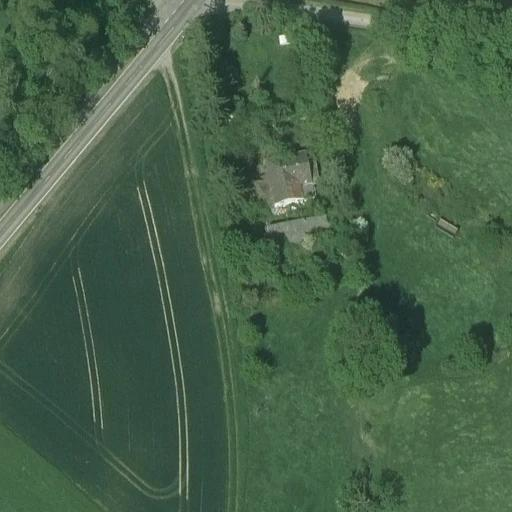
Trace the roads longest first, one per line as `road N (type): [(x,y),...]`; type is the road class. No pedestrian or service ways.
road 1 (track): [(233,511),(230,362),(166,63),(153,45)]
road 2 (unclassified): [(511,46),(192,0)]
road 3 (tertiary): [(192,0),(0,232)]
